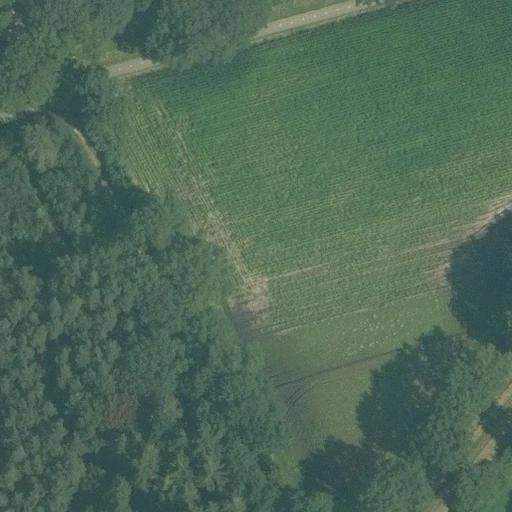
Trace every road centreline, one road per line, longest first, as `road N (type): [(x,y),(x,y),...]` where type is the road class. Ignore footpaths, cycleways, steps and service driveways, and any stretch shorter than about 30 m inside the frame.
road 1 (tertiary): [(216,0),(0,60)]
road 2 (track): [(511,407),(431,511)]
